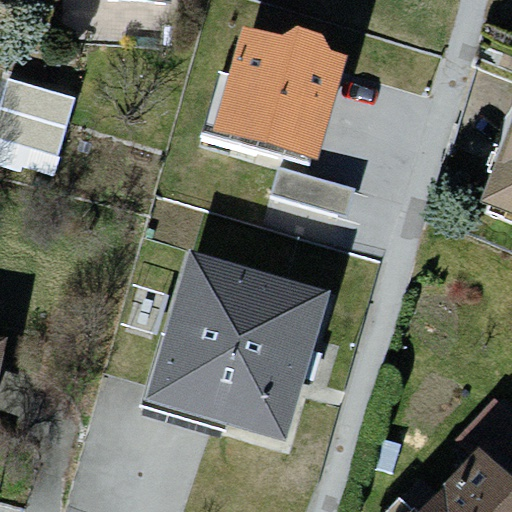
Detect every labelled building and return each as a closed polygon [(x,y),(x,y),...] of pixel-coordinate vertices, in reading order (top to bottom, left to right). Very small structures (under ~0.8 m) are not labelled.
[(152,0),(107,0),(107,8),(152,11),(152,0)] [(341,72),(241,45),(214,146),(314,173),(341,72)] [(0,150),(60,168),(81,96),(11,75),(0,111),(0,150)] [(511,122),(483,199),(511,209),(511,122)] [(322,308),(184,267),(141,414),(279,455),(322,308)] [(511,511),(511,506),(465,463),(419,511),(511,511)]
